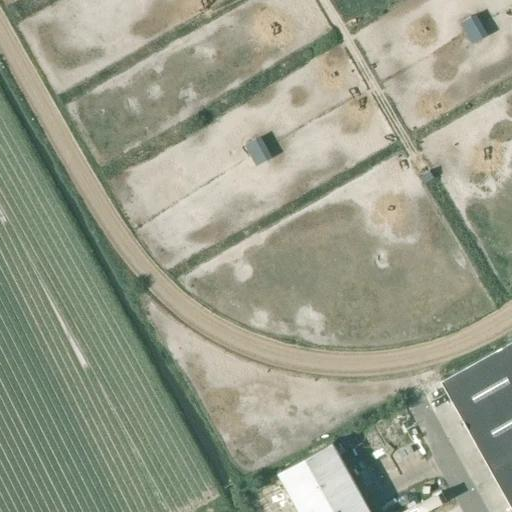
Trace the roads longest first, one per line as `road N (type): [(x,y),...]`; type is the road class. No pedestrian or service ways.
road 1 (track): [(511,311),(465,334),(352,358),(288,352),(197,315),(120,236),(0,21)]
road 2 (track): [(327,0),(510,312)]
